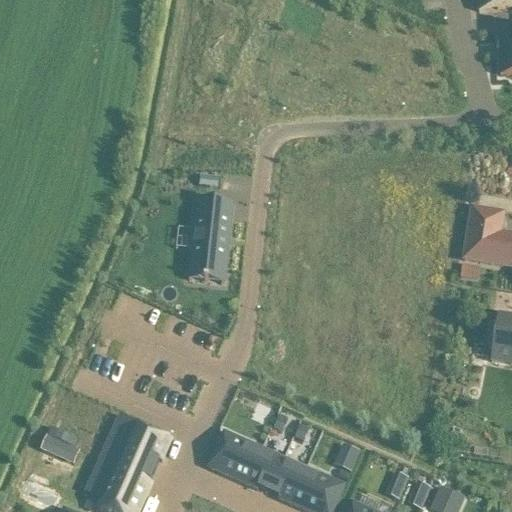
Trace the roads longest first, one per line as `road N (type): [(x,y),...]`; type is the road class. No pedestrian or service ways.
road 1 (residential): [(169,511),(243,340),(269,130),(483,122)]
road 2 (residential): [(460,0),(483,122)]
